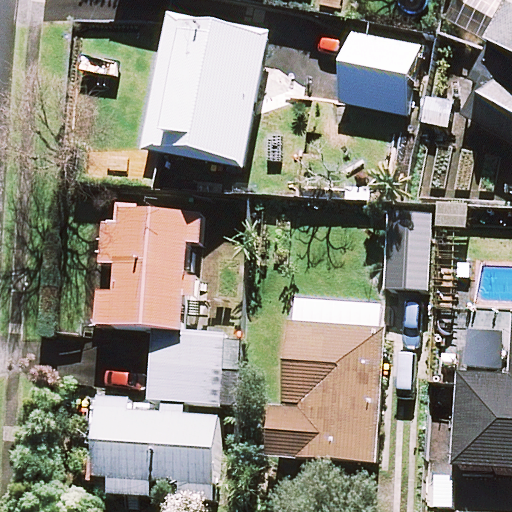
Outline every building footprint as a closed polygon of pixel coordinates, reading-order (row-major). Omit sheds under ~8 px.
[(511,3),(487,53),(456,113),(511,142),(511,3)] [(270,31),(185,17),(164,134),(265,151),(274,98),(259,96),(270,31)] [(423,48),(360,35),(345,103),(408,116),(423,48)] [(206,211),(111,205),(108,263),(123,265),(121,294),(104,296),(107,324),(198,330),(206,211)] [(437,210),(394,208),(390,286),(433,288),(437,210)] [(446,373),(464,373),(463,463),(511,464),(511,268),(447,268),(446,373)] [(388,326),(302,321),(294,452),(380,457),(388,326)] [(238,407),(241,341),(158,337),(155,406),(89,403),(86,478),(121,479),(120,496),(156,498),(156,481),(184,482),(184,500),(221,501),(225,407),(238,407)]
